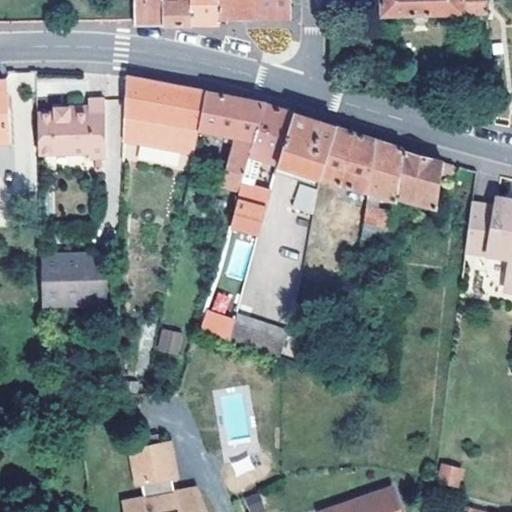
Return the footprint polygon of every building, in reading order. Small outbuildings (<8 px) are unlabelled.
[(163,24),(162,0),(132,0),(132,18),(132,24),(146,24),(163,24)] [(162,0),(163,24),(177,23),(192,23),(191,0),(162,0)] [(219,23),(219,18),(218,0),(191,0),(192,23),(205,23),(219,23)] [(218,0),(219,18),(239,17),(258,17),(256,0),(218,0)] [(256,0),(258,17),(290,17),(290,0),(256,0)] [(379,0),(380,14),(420,12),(486,10),(485,0),(379,0)] [(122,159),(190,171),(199,129),(199,128),(207,92),(168,86),(128,78),(128,77),(126,77),(124,124),(122,159)] [(251,155),(265,103),(264,103),(233,97),(207,92),(199,128),(199,129),(225,135),(237,137),(235,145),(224,187),(241,192),(244,180),(251,155)] [(38,116),(39,150),(91,148),(91,154),(107,153),(105,97),(89,98),(89,109),(69,111),(68,106),(55,107),(55,111),(38,112),(38,116)] [(281,108),(265,103),(251,155),(244,180),(253,184),(262,158),(278,162),(294,113),(281,108)] [(322,177),(337,127),(318,121),(294,113),(278,162),(305,171),(302,180),(320,185),(322,177)] [(322,177),(369,191),(377,140),(355,133),(337,127),(322,177)] [(223,142),(235,145),(237,137),(225,135),(223,142)] [(377,140),(369,191),(398,200),(398,198),(401,174),(403,152),(403,149),(390,144),(377,140)] [(449,177),(450,165),(431,160),(403,152),(401,174),(398,198),(410,200),(436,207),(441,175),(449,177)] [(276,172),(302,180),(305,171),(278,162),(276,172)] [(266,207),(271,189),(253,184),(244,180),(241,192),(239,198),(266,207)] [(296,211),(314,217),(319,190),(301,184),(296,211)] [(398,200),(396,214),(393,232),(391,245),(389,259),(389,260),(403,261),(410,200),(398,198),(398,200)] [(505,286),(511,286),(511,200),(498,198),(496,207),(471,202),(467,236),(465,249),(508,254),(505,286)] [(365,222),(367,209),(337,201),(334,221),(364,229),(365,222)] [(393,232),(396,214),(367,205),(367,209),(365,222),(393,232)] [(364,229),(363,236),(382,242),(391,245),(393,232),(365,222),(364,229)] [(225,250),(228,240),(221,238),(218,248),(225,250)] [(391,245),(382,242),(379,262),(389,265),(389,260),(389,259),(391,245)] [(106,251),(91,252),(91,259),(66,260),(65,253),(43,254),(44,304),(108,302),(106,251)] [(91,259),(91,252),(65,253),(66,260),(91,259)] [(228,313),(232,295),(215,291),(211,309),(228,313)] [(199,329),(229,338),(235,318),(205,310),(199,329)] [(280,356),(290,330),(238,313),(230,340),(240,343),(280,356)] [(159,329),(158,352),(180,354),(181,331),(159,329)] [(170,489),(168,475),(173,474),(166,440),(127,447),(133,481),(138,480),(139,487),(141,495),(120,498),(122,511),(149,511),(200,504),(193,485),(170,489)] [(441,462),(436,483),(458,488),(464,468),(441,462)] [(401,511),(395,490),(323,511),(401,511)] [(260,493),(245,497),(248,511),(260,511),(265,511),(260,493)]
